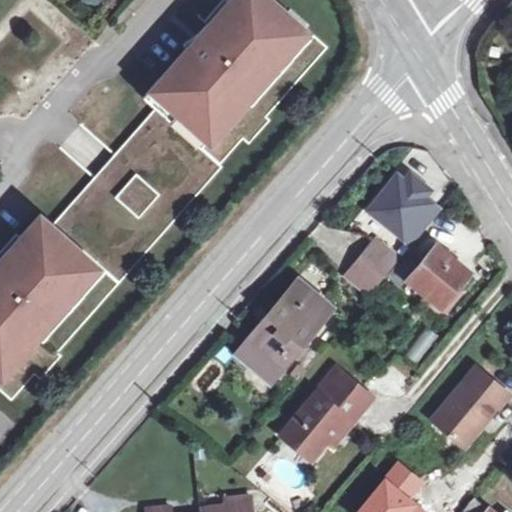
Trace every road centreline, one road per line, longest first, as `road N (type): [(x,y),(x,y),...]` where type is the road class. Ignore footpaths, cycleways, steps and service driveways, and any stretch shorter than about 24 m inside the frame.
road 1 (unclassified): [(11,511),(419,55)]
road 2 (residential): [(511,197),(419,55)]
